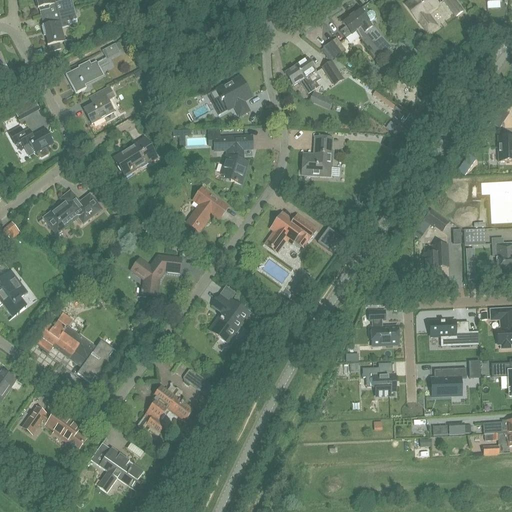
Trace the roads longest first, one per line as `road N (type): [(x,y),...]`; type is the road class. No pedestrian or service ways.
road 1 (tertiary): [(218,511),(318,322),(511,46)]
road 2 (residential): [(0,343),(84,401),(100,407),(121,398),(278,176),(283,139),(266,47)]
road 3 (residential): [(511,298),(409,305),(413,410)]
road 4 (residential): [(72,148),(12,25)]
